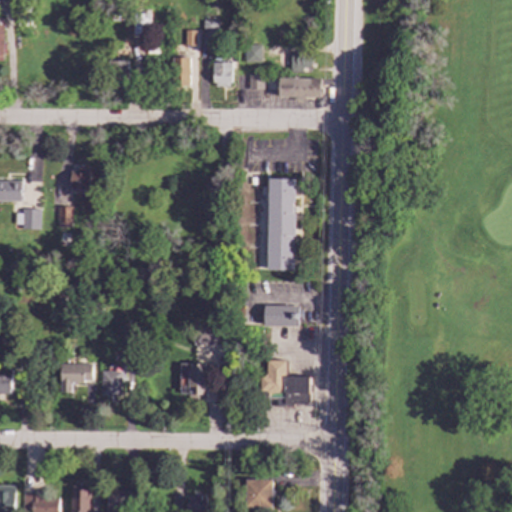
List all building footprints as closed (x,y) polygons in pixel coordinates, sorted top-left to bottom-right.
[(201,41),(217,42),(217,20),(202,20),(201,41)] [(184,45),(195,45),(195,30),(185,30),(184,45)] [(244,62),(260,62),(260,44),(243,44),(244,62)] [(290,53),(290,69),(311,70),(311,54),(290,53)] [(189,57),(172,57),(172,85),(188,86),(189,57)] [(127,61),(111,60),(111,74),(127,75),(127,61)] [(212,86),(230,86),(231,62),(212,61),(212,86)] [(248,89),(262,89),(262,75),(248,75),(248,89)] [(320,98),(305,98),(305,79),(320,79),(320,98)] [(69,189),(90,189),(91,167),(70,167),(69,189)] [(295,179),(268,178),(266,270),(293,270),(295,179)] [(0,181),(0,200),(20,201),(20,181),(0,181)] [(71,207),(56,206),(56,226),(71,226),(71,207)] [(39,229),(39,209),(21,209),(20,228),(39,229)] [(298,306),(263,305),(263,326),(297,326),(298,306)] [(192,344),(218,345),(219,327),(193,326),(192,344)] [(92,364),(59,363),(59,393),(70,393),(70,384),(92,385),(92,364)] [(205,399),(205,364),(179,363),(178,390),(188,390),(188,399),(205,399)] [(0,393),(12,393),(11,370),(0,370),(0,393)] [(309,400),(312,403),(309,407),(306,404),(298,404),(298,377),(309,377),(309,400)] [(511,428),(502,429),(502,422),(510,421),(511,428)] [(245,480),(245,507),(272,507),(272,479),(245,480)] [(15,511),(15,486),(0,485),(0,511),(4,511),(15,511)] [(89,511),(90,490),(71,489),(70,511),(89,511)] [(122,511),(123,511),(129,511),(130,491),(106,491),(105,511),(122,511)] [(22,511),(33,511),(58,511),(58,500),(39,501),(39,493),(22,493),(22,511)] [(205,511),(205,495),(187,494),(186,511),(205,511)]
